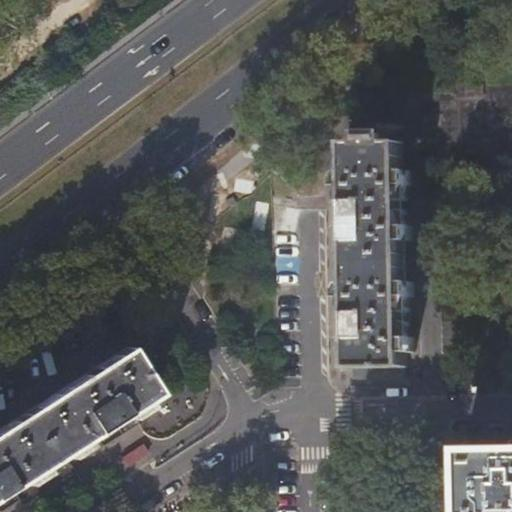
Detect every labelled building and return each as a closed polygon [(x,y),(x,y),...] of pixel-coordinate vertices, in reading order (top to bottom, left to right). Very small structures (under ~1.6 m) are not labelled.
[(411,282),(403,282),(402,242),(411,241),(411,227),(402,227),(401,186),(410,186),(410,171),(401,171),(401,138),(364,138),(364,145),(347,145),(347,173),(336,173),(331,178),(331,204),(337,213),(337,224),(331,229),(331,252),(338,257),(349,257),(348,284),(338,284),(332,290),(332,316),(339,325),(339,334),(332,342),(332,364),(338,368),(346,368),(404,366),(404,353),(412,353),(412,338),(404,337),(403,297),(412,297),(411,282)] [(123,348),(89,369),(118,413),(151,392),(123,348)] [(404,366),(346,368),(346,381),(404,379),(404,366)] [(89,369),(65,385),(83,414),(94,436),(114,425),(110,418),(118,413),(89,369)] [(0,426),(0,495),(9,490),(6,485),(88,432),(92,437),(94,436),(83,414),(65,385),(0,426)] [(127,467),(148,453),(135,433),(114,447),(127,467)] [(511,448),(464,449),(465,511),(511,511),(511,440),(511,448)]
